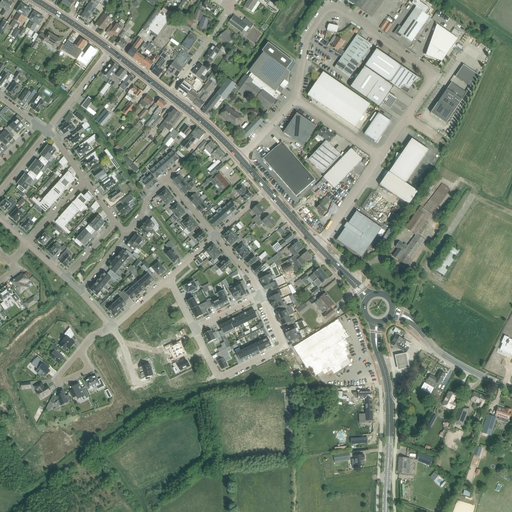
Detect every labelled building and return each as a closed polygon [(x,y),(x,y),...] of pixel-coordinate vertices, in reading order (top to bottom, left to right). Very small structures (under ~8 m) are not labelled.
[(1,0),(1,1),(0,3),(0,5),(5,9),(1,15),(5,18),(8,13),(10,9),(10,8),(13,3),(8,0),(1,0)] [(70,8),(73,4),(74,2),(75,2),(76,0),(63,0),(62,3),(70,8)] [(87,3),(96,9),(100,3),(95,0),(83,0),(85,2),(87,3)] [(258,0),(277,13),(280,8),(267,0),(248,0),(248,1),(249,2),(245,7),(244,7),(248,10),(251,12),(258,0)] [(349,0),(349,1),(353,4),(370,15),(380,0),(349,0)] [(427,15),(430,9),(420,2),(420,1),(417,0),(413,0),(412,3),(416,6),(402,28),(399,26),(396,31),(395,32),(395,33),(396,34),(396,35),(400,37),(402,35),(412,42),(429,17),(427,15)] [(205,8),(214,14),(217,9),(206,2),(205,4),(202,2),(200,4),(199,6),(202,8),(204,10),(205,8)] [(96,9),(87,3),(85,6),(87,7),(85,9),(92,14),(96,9)] [(13,28),(16,24),(18,22),(26,7),(21,4),(16,12),(18,13),(10,26),(13,28)] [(26,7),(18,22),(21,24),(25,17),(27,18),(29,15),(31,10),(26,7)] [(164,7),(161,11),(164,13),(171,18),(174,14),(164,7)] [(87,21),(90,17),(92,14),(85,9),(84,12),(81,10),(78,15),(87,21)] [(161,11),(158,9),(143,29),(146,32),(148,29),(152,31),(151,32),(153,34),(154,33),(155,33),(153,36),(156,38),(153,42),(162,48),(180,24),(171,18),(164,13),(161,11)] [(197,9),(194,18),(194,20),(198,21),(198,20),(201,21),(199,27),(206,29),(209,19),(202,17),(204,13),(201,12),(201,11),(197,9)] [(27,27),(30,30),(39,15),(34,12),(31,16),(29,20),(31,21),(27,27)] [(112,20),(107,16),(108,15),(105,13),(105,14),(101,18),(98,22),(100,24),(98,27),(104,31),(107,27),(112,20)] [(39,15),(30,30),(28,34),(31,36),(36,28),(37,29),(44,18),(39,15)] [(242,32),(247,26),(251,29),(254,24),(246,18),(243,22),(234,15),(229,22),(242,32)] [(382,18),(376,27),(384,32),(390,23),(382,18)] [(131,25),(133,23),(130,21),(119,36),(121,38),(116,44),(124,49),(131,39),(125,34),(131,26),(131,25)] [(117,36),(120,33),(123,29),(122,28),(124,26),(120,22),(118,25),(117,24),(114,27),(112,25),(106,32),(110,35),(110,34),(113,36),(114,34),(117,36)] [(337,33),(339,26),(329,24),(328,25),(327,30),(337,33)] [(439,64),(440,64),(457,39),(436,24),(437,24),(425,56),(442,61),(439,64)] [(16,39),(19,34),(20,31),(17,29),(12,36),(16,39)] [(232,40),(229,36),(230,35),(226,31),(225,32),(225,31),(219,37),(226,45),(232,40)] [(58,46),(59,45),(62,41),(49,33),(47,36),(41,33),(38,38),(53,47),(54,45),(58,47),(58,46)] [(179,44),(177,46),(182,50),(185,52),(187,49),(189,51),(198,38),(194,35),(191,33),(182,46),(179,44)] [(349,78),(372,45),(357,35),(345,52),(339,48),(344,41),(338,37),(332,47),(335,50),(336,52),(335,52),(342,56),(334,67),(349,78)] [(64,46),(62,50),(63,50),(70,55),(72,52),(79,56),(82,51),(81,50),(81,49),(84,46),(87,42),(81,38),(79,42),(78,41),(75,45),(77,46),(76,47),(73,46),(70,50),(64,46)] [(139,38),(130,50),(127,54),(133,58),(137,53),(138,51),(136,50),(143,41),(139,38)] [(150,52),(154,48),(155,46),(149,42),(145,48),(150,52)] [(276,100),(275,99),(279,95),(280,95),(289,84),(287,83),(289,74),(290,72),(287,69),(293,61),(268,43),(247,70),(248,71),(237,85),(228,79),(202,112),(207,116),(221,97),(224,100),(226,99),(229,101),(237,90),(243,95),(245,92),(255,99),(254,100),(268,110),(276,100)] [(213,60),(219,52),(221,53),(222,51),(227,55),(229,51),(220,44),(216,48),(213,46),(210,49),(211,50),(205,58),(210,62),(213,59),(213,60)] [(82,53),(78,59),(82,62),(84,59),(88,63),(93,56),(97,51),(91,46),(88,51),(87,52),(85,55),(82,53)] [(365,66),(400,90),(419,79),(376,49),(365,66)] [(182,50),(180,53),(177,57),(168,70),(177,77),(192,57),(185,52),(182,50)] [(158,77),(165,68),(162,66),(169,57),(163,52),(155,62),(158,64),(152,72),(158,77)] [(146,59),(137,53),(133,58),(142,65),(146,59)] [(148,70),(151,66),(158,57),(155,55),(151,61),(147,58),(146,59),(142,65),(148,70)] [(109,79),(119,67),(112,62),(103,74),(109,79)] [(202,75),(206,69),(199,64),(192,73),(204,82),(207,79),(202,75)] [(463,65),(455,76),(471,87),(479,75),(463,65)] [(364,67),(350,87),(366,98),(381,78),(364,67)] [(121,81),(123,83),(128,76),(126,75),(127,74),(122,69),(116,76),(122,80),(121,81)] [(10,82),(14,76),(9,72),(7,75),(4,73),(2,76),(1,75),(0,76),(0,87),(1,88),(2,87),(7,80),(10,82)] [(13,79),(16,81),(22,74),(18,72),(13,79)] [(370,104),(340,84),(336,81),(323,72),(321,76),(307,95),(355,127),(370,104)] [(123,83),(120,87),(124,91),(131,83),(134,79),(129,75),(128,76),(123,83)] [(217,81),(212,77),(209,81),(203,89),(208,93),(215,84),(217,81)] [(381,78),(366,98),(379,107),(382,103),(390,109),(397,99),(389,93),(393,87),(381,78)] [(177,91),(193,103),(199,95),(197,94),(193,90),(194,88),(184,81),(177,91)] [(14,82),(8,91),(14,96),(18,91),(19,92),(21,89),(20,88),(21,87),(14,82)] [(467,93),(451,82),(431,113),(446,123),(467,93)] [(111,85),(110,85),(108,83),(100,93),(103,95),(111,85)] [(130,90),(128,93),(131,94),(133,96),(135,95),(138,98),(139,96),(143,92),(138,89),(133,85),(130,89),(130,90)] [(29,101),(36,91),(32,88),(30,92),(27,90),(20,100),(25,104),(28,100),(29,101)] [(206,95),(203,93),(201,92),(199,95),(197,98),(193,103),(200,109),(205,103),(202,101),(206,95)] [(34,99),(31,103),(34,106),(32,108),(38,113),(41,109),(42,110),(45,107),(43,106),(45,103),(42,101),(42,99),(41,99),(43,96),(39,93),(34,99)] [(148,106),(149,105),(150,105),(154,100),(147,95),(143,100),(142,99),(139,104),(145,108),(147,106),(148,106)] [(156,104),(159,106),(154,114),(151,118),(152,118),(146,124),(149,126),(155,121),(159,116),(157,115),(159,113),(166,104),(160,99),(156,104)] [(91,104),(86,100),(81,106),(87,110),(91,104)] [(136,107),(130,102),(122,112),(127,117),(136,107)] [(236,127),(239,123),(244,118),(228,106),(221,116),(236,127)] [(139,117),(141,119),(148,111),(146,109),(139,117)] [(105,117),(109,113),(105,110),(96,121),(102,126),(108,120),(105,117)] [(169,111),(166,115),(164,117),(166,118),(164,120),(169,123),(172,119),(171,118),(173,116),(175,117),(178,113),(174,110),(172,110),(170,112),(169,111)] [(82,121),(85,118),(77,111),(74,115),(82,121)] [(72,131),(75,129),(76,128),(73,124),(72,124),(70,125),(68,123),(74,116),(70,112),(64,119),(66,122),(63,124),(64,126),(60,129),(61,130),(61,131),(62,133),(63,133),(64,134),(71,130),(72,131)] [(165,128),(169,131),(182,116),(178,113),(175,117),(173,116),(171,118),(172,119),(169,123),(166,127),(165,128)] [(283,133),(303,146),(317,126),(297,113),(283,133)] [(377,142),(391,121),(379,113),(364,134),(377,142)] [(23,120),(18,115),(12,121),(21,130),(25,126),(20,122),(23,120)] [(246,139),(248,137),(264,120),(260,115),(241,135),(246,139)] [(153,124),(155,126),(162,119),(160,116),(153,124)] [(6,127),(11,132),(13,130),(17,134),(21,130),(12,121),(11,121),(12,122),(7,128),(6,127)] [(185,125),(180,131),(182,132),(179,135),(184,139),(186,137),(187,137),(192,131),(185,125)] [(73,137),(68,140),(72,146),(82,139),(79,134),(85,130),(82,126),(71,134),(73,137)] [(6,127),(0,133),(10,142),(13,139),(9,134),(11,132),(6,127)] [(309,159),(323,173),(341,155),(328,143),(334,135),(322,127),(318,134),(325,139),(322,143),(323,144),(309,159)] [(199,140),(201,138),(204,134),(197,128),(193,131),(191,134),(192,134),(182,145),(187,149),(197,138),(199,140)] [(174,129),(169,136),(171,138),(177,131),(174,129)] [(177,131),(171,138),(174,140),(180,134),(177,131)] [(0,143),(1,142),(6,146),(10,142),(0,133),(1,134),(0,135),(0,143)] [(98,138),(95,135),(95,134),(83,143),(84,145),(77,151),(79,154),(78,154),(81,157),(84,154),(88,151),(92,149),(90,146),(89,146),(88,145),(98,138)] [(167,143),(165,145),(168,147),(174,140),(171,138),(167,143)] [(390,172),(406,183),(428,150),(412,139),(402,154),(397,153),(394,165),(389,172),(390,172)] [(199,148),(201,150),(207,144),(205,141),(199,148)] [(211,155),(212,154),(218,149),(211,142),(204,148),(211,155)] [(282,142),(263,158),(296,196),(315,180),(295,157),(287,147),(282,142)] [(57,153),(59,150),(54,143),(51,147),(48,146),(47,147),(47,146),(44,150),(52,157),(56,152),(57,153)] [(351,148),(323,178),(334,188),(362,159),(351,148)] [(211,155),(210,156),(212,158),(214,156),(218,160),(221,158),(222,159),(224,157),(223,156),(218,149),(212,154),(211,155)] [(47,164),(52,157),(44,150),(41,154),(42,154),(41,155),(43,157),(41,159),(40,158),(40,159),(47,164)] [(96,155),(98,154),(96,151),(90,155),(92,158),(85,163),(86,164),(85,165),(87,167),(88,167),(89,168),(98,162),(97,161),(99,160),(96,155)] [(172,151),(168,155),(174,163),(179,159),(172,151)] [(196,156),(193,153),(185,162),(187,165),(196,156)] [(168,155),(163,159),(170,167),(174,163),(168,155)] [(120,167),(114,160),(112,156),(109,157),(112,161),(117,169),(120,167)] [(41,171),(47,164),(40,159),(41,160),(39,162),(37,160),(36,161),(35,161),(36,161),(35,161),(32,164),(41,171)] [(170,167),(163,159),(159,163),(166,170),(170,167)] [(210,172),(209,173),(212,175),(215,172),(216,171),(223,165),(221,162),(214,169),(213,169),(210,172)] [(104,168),(105,167),(103,163),(97,167),(99,169),(93,174),(97,179),(96,180),(105,173),(105,174),(104,173),(106,172),(104,168)] [(166,170),(159,163),(155,167),(161,174),(166,170)] [(29,173),(35,178),(41,171),(32,164),(29,168),(30,168),(29,170),(32,172),(30,174),(29,173)] [(133,164),(130,167),(136,173),(139,169),(133,164)] [(67,172),(64,177),(71,183),(74,180),(73,180),(74,178),(72,176),(75,173),(71,167),(67,172)] [(155,167),(150,171),(157,178),(161,174),(155,167)] [(140,175),(145,171),(143,168),(137,173),(138,174),(136,176),(138,179),(141,176),(140,175)] [(62,179),(59,182),(66,189),(71,183),(64,177),(61,174),(57,171),(55,173),(59,176),(62,179)] [(183,173),(181,171),(175,175),(175,176),(177,177),(177,178),(173,181),(177,186),(184,180),(180,175),(183,173)] [(205,187),(210,182),(211,181),(214,185),(214,184),(215,186),(217,184),(223,190),(230,184),(220,173),(219,173),(217,171),(208,180),(203,185),(205,187)] [(106,181),(101,185),(103,188),(102,188),(104,191),(104,190),(105,191),(115,184),(112,179),(114,178),(113,177),(116,175),(114,172),(105,179),(106,181)] [(406,183),(390,172),(390,173),(388,172),(379,185),(409,205),(418,191),(406,183)] [(24,175),(21,179),(30,185),(35,178),(29,173),(28,173),(30,174),(28,176),(26,174),(24,176),(24,175)] [(151,174),(147,178),(153,186),(158,182),(151,174)] [(427,197),(439,179),(433,176),(421,194),(427,197)] [(141,180),(139,182),(143,188),(145,186),(145,187),(146,186),(149,190),(153,186),(147,178),(143,182),(141,180)] [(17,188),(22,191),(19,194),(23,197),(25,195),(24,193),(30,185),(21,179),(18,182),(18,183),(18,182),(19,183),(18,184),(20,186),(18,188),(17,187),(17,188)] [(188,184),(184,180),(177,186),(181,190),(188,184)] [(59,182),(55,187),(62,193),(66,189),(59,182)] [(433,212),(450,190),(442,183),(425,206),(433,212)] [(188,184),(181,190),(185,195),(189,191),(191,193),(196,189),(194,186),(192,188),(188,184)] [(236,186),(232,190),(235,194),(237,192),(240,195),(246,190),(245,189),(246,189),(244,186),(243,187),(242,185),(238,189),(238,188),(238,189),(236,187),(237,187),(236,186)] [(121,193),(123,192),(119,186),(111,191),(113,194),(109,197),(110,198),(109,198),(111,201),(112,200),(113,202),(123,195),(121,193)] [(55,187),(51,191),(58,197),(62,193),(55,187)] [(193,196),(189,199),(193,204),(200,198),(196,193),(199,191),(196,189),(191,193),(191,194),(193,195),(192,195),(193,196)] [(170,195),(166,190),(159,196),(163,201),(170,195)] [(246,190),(240,195),(241,196),(240,196),(245,202),(247,200),(250,198),(250,197),(252,196),(250,194),(251,193),(248,191),(247,190),(247,191),(246,190)] [(47,195),(54,202),(58,197),(51,191),(47,195)] [(77,198),(87,207),(84,205),(88,200),(89,201),(93,197),(89,191),(84,196),(82,194),(81,195),(80,195),(77,198)] [(47,195),(43,199),(51,206),(54,202),(47,195)] [(131,195),(121,202),(123,205),(118,209),(122,215),(127,212),(131,210),(128,206),(130,205),(130,204),(129,203),(133,200),(133,198),(131,195)] [(170,195),(163,201),(167,205),(164,208),(166,210),(171,206),(170,206),(169,204),(174,199),(170,195)] [(323,203),(316,208),(320,212),(319,213),(322,215),(327,211),(324,207),(330,200),(326,196),(321,201),(323,203)] [(32,200),(45,212),(51,206),(43,199),(40,203),(34,197),(32,198),(32,200)] [(17,204),(20,207),(25,201),(22,198),(17,204)] [(85,209),(87,207),(77,198),(72,204),(79,210),(82,207),(85,209)] [(200,198),(193,204),(197,208),(204,202),(200,198)] [(0,205),(0,207),(3,210),(3,209),(5,211),(10,206),(12,208),(17,203),(12,199),(8,202),(6,200),(4,201),(3,201),(1,203),(2,204),(0,205)] [(232,203),(231,201),(227,206),(232,212),(237,208),(236,208),(232,203)] [(204,202),(197,208),(201,213),(205,209),(205,210),(205,209),(207,211),(206,211),(207,211),(212,207),(210,204),(207,206),(204,202)] [(75,215),(79,210),(72,204),(68,208),(75,215)] [(171,206),(166,210),(168,213),(171,210),(175,214),(181,208),(177,204),(173,208),(172,208),(171,206)] [(252,219),(257,225),(259,227),(263,223),(268,228),(275,222),(269,215),(262,222),(258,217),(265,210),(259,204),(252,210),(257,216),(252,219)] [(227,206),(222,209),(228,216),(232,212),(227,206)] [(432,214),(431,213),(421,206),(405,227),(415,235),(407,246),(399,241),(395,246),(398,249),(393,256),(398,260),(398,259),(406,265),(425,240),(420,236),(429,223),(426,221),(432,214)] [(17,208),(10,216),(16,222),(23,214),(17,208)] [(72,219),(75,215),(68,208),(64,212),(72,219)] [(185,213),(181,208),(175,214),(172,217),(178,224),(183,220),(182,219),(181,218),(181,217),(185,213)] [(228,216),(222,209),(218,213),(224,220),(228,216)] [(100,213),(93,220),(101,228),(104,224),(105,223),(104,223),(102,221),(107,216),(103,211),(100,214),(100,213)] [(362,257),(382,228),(357,211),(348,223),(347,222),(344,227),(345,228),(337,240),(362,257)] [(68,223),(72,219),(64,212),(60,216),(68,223)] [(224,220),(218,213),(213,217),(219,224),(224,220)] [(28,214),(25,218),(27,220),(21,226),(26,231),(29,228),(30,229),(32,227),(31,226),(34,223),(31,220),(33,218),(28,214)] [(60,216),(55,222),(69,234),(71,232),(65,226),(68,223),(60,216)] [(183,220),(178,224),(180,226),(181,225),(185,230),(193,222),(189,217),(184,222),(184,221),(184,222),(183,220)] [(219,224),(213,217),(209,221),(215,228),(219,224)] [(87,227),(92,232),(94,230),(96,232),(97,233),(98,231),(101,228),(93,220),(87,227)] [(148,220),(144,225),(153,232),(155,230),(152,229),(155,225),(157,227),(159,225),(156,221),(153,224),(148,220)] [(197,226),(193,222),(185,230),(183,231),(184,231),(187,235),(190,237),(194,233),(192,231),(193,231),(192,231),(197,226)] [(141,228),(139,230),(147,236),(149,237),(152,234),(153,232),(144,225),(143,226),(142,226),(140,228),(141,228)] [(81,234),(89,242),(92,238),(93,237),(92,236),(90,234),(92,232),(87,227),(81,234)] [(387,227),(381,234),(385,238),(392,231),(387,227)] [(226,234),(223,236),(225,238),(224,238),(226,241),(227,240),(227,241),(235,234),(231,230),(229,232),(228,231),(226,233),(226,234)] [(195,233),(194,233),(190,237),(196,245),(200,241),(201,241),(203,239),(206,236),(201,231),(196,235),(194,233),(195,233)] [(50,238),(45,233),(38,241),(39,241),(38,242),(40,244),(41,243),(43,245),(50,238)] [(278,242),(272,247),(277,252),(282,248),(290,241),(294,238),(293,236),(293,235),(292,234),(291,234),(291,233),(287,236),(283,239),(284,240),(279,244),(278,242)] [(89,242),(81,234),(75,240),(73,238),(72,239),(74,241),(79,246),(80,245),(82,243),(84,245),(84,246),(86,245),(89,242)] [(235,234),(227,241),(228,242),(227,242),(229,245),(230,244),(231,245),(236,241),(238,244),(239,243),(238,243),(243,239),(239,235),(237,237),(235,234)] [(135,235),(131,240),(140,248),(142,246),(140,244),(142,241),(143,242),(146,239),(140,235),(138,237),(135,235)] [(243,239),(238,243),(239,243),(240,245),(240,246),(235,250),(236,251),(236,252),(238,254),(239,254),(247,248),(244,245),(246,243),(243,239)] [(128,244),(127,246),(134,251),(134,252),(135,252),(137,254),(139,251),(139,250),(140,248),(131,240),(130,242),(129,241),(127,244),(128,244)] [(165,245),(170,251),(166,254),(174,263),(175,263),(177,261),(177,260),(179,258),(176,255),(177,255),(174,252),(172,249),(175,247),(170,241),(165,245)] [(289,249),(288,249),(294,256),(294,255),(295,255),(300,251),(304,248),(298,241),(294,244),(289,249)] [(58,247),(55,245),(49,251),(51,254),(53,256),(54,256),(60,250),(62,252),(66,247),(64,245),(62,247),(60,245),(58,247)] [(210,256),(218,249),(217,249),(218,248),(216,246),(215,246),(214,245),(211,248),(210,247),(208,249),(208,250),(206,252),(210,256)] [(432,270),(441,276),(457,250),(448,245),(432,270)] [(249,251),(247,248),(239,254),(240,255),(239,256),(241,258),(242,257),(243,259),(248,255),(250,257),(253,255),(255,253),(251,249),(249,251)] [(218,249),(210,256),(213,259),(210,262),(213,265),(219,260),(217,258),(222,254),(220,252),(221,252),(219,249),(218,250),(218,249)] [(71,253),(67,250),(61,255),(63,257),(60,262),(66,267),(68,264),(69,265),(70,263),(71,261),(72,260),(68,256),(71,253)] [(126,254),(123,250),(119,255),(126,261),(129,257),(131,258),(133,255),(128,251),(126,254)] [(284,263),(277,267),(284,279),(294,274),(296,273),(304,267),(302,265),(305,263),(308,261),(312,258),(307,252),(301,257),(298,253),(296,255),(284,263)] [(126,261),(119,255),(115,259),(122,265),(126,261)] [(250,257),(245,261),(250,266),(255,262),(257,264),(261,260),(258,256),(256,258),(253,255),(250,257)] [(122,265),(115,259),(112,264),(119,269),(122,265)] [(221,260),(210,269),(214,273),(219,269),(222,272),(225,269),(226,270),(228,268),(228,267),(231,264),(230,264),(231,263),(229,261),(228,262),(226,259),(222,262),(221,260)] [(149,269),(153,273),(155,271),(159,275),(161,273),(162,274),(165,270),(164,269),(165,269),(162,266),(162,267),(159,263),(155,267),(153,265),(149,269)] [(263,266),(260,263),(252,269),(253,270),(252,271),(255,273),(257,274),(261,270),(263,273),(270,267),(266,263),(263,266)] [(119,269),(112,264),(108,268),(115,274),(113,276),(116,278),(119,281),(121,278),(116,273),(119,269)] [(320,268),(309,277),(313,281),(324,273),(320,268)] [(265,277),(260,279),(263,285),(272,280),(271,277),(274,276),(271,270),(264,274),(265,277)] [(104,273),(101,277),(108,283),(111,279),(114,281),(116,278),(113,276),(111,278),(104,273)] [(324,273),(313,281),(318,287),(319,286),(328,278),(324,273)] [(22,274),(15,280),(14,279),(13,280),(13,281),(12,282),(20,293),(26,289),(23,285),(30,280),(25,274),(24,275),(22,274)] [(148,274),(143,278),(149,285),(154,281),(148,274)] [(307,274),(295,283),(298,286),(309,277),(307,274)] [(108,283),(101,277),(97,281),(104,287),(108,283)] [(143,278),(139,281),(145,288),(149,285),(143,278)] [(239,286),(236,287),(241,297),(246,294),(244,289),(247,287),(243,280),(238,283),(239,286)] [(272,280),(263,285),(265,290),(270,288),(272,291),(279,287),(276,282),(274,283),(272,280)] [(104,287),(97,281),(94,286),(101,291),(104,287)] [(139,281),(135,285),(141,292),(145,288),(139,281)] [(185,287),(184,288),(185,291),(186,291),(187,293),(192,291),(193,293),(198,290),(194,281),(191,283),(191,282),(187,284),(188,284),(184,286),(185,287)] [(135,285),(130,289),(136,296),(141,292),(135,285)] [(7,286),(0,291),(0,298),(2,301),(11,295),(11,296),(16,302),(20,299),(15,293),(14,295),(13,293),(7,286)] [(101,291),(94,286),(90,290),(97,296),(101,291)] [(232,286),(226,289),(230,296),(233,294),(235,299),(241,297),(236,287),(233,289),(232,286)] [(128,287),(123,291),(125,294),(126,293),(132,300),(133,299),(134,299),(136,298),(135,297),(136,296),(130,289),(128,287)] [(320,290),(318,287),(317,287),(311,292),(314,295),(320,290)] [(225,290),(218,293),(224,304),(229,302),(227,299),(229,298),(225,290)] [(274,296),(269,298),(271,304),(281,299),(280,296),(282,295),(280,290),(273,293),(274,296)] [(209,299),(206,300),(207,302),(210,308),(213,306),(214,309),(224,304),(218,293),(216,294),(218,299),(212,303),(209,299)] [(318,301),(315,303),(323,312),(326,310),(328,312),(327,312),(323,316),(326,319),(331,315),(334,312),(332,309),(331,309),(330,307),(333,305),(327,298),(328,297),(325,293),(321,297),(318,300),(318,301)] [(190,300),(188,301),(192,309),(198,306),(194,298),(196,297),(194,294),(188,296),(190,300)] [(120,298),(116,302),(122,309),(126,305),(120,298)] [(281,299),(271,304),(274,309),(279,307),(280,310),(288,306),(285,301),(283,302),(281,299)] [(30,300),(25,304),(28,309),(33,305),(30,300)] [(122,309),(116,302),(112,306),(118,312),(122,309)] [(297,309),(297,310),(300,314),(301,316),(310,309),(305,303),(300,307),(297,309)] [(118,312),(112,306),(107,309),(113,316),(115,315),(115,316),(117,314),(117,313),(118,312)] [(198,306),(192,309),(196,318),(203,315),(199,306),(198,306)] [(282,312),(276,315),(279,320),(289,316),(287,313),(290,311),(288,306),(280,310),(282,312)] [(253,309),(248,311),(252,319),(257,317),(253,309)] [(157,314),(154,315),(157,321),(158,320),(167,316),(166,315),(167,315),(165,311),(164,311),(164,310),(161,312),(160,310),(156,312),(157,314)] [(244,314),(248,322),(252,319),(248,311),(246,313),(246,312),(244,313),(244,314)] [(244,314),(239,316),(243,324),(248,322),(244,314)] [(167,316),(158,320),(160,326),(169,321),(169,320),(170,320),(168,316),(167,317),(167,316)] [(239,316),(234,318),(238,326),(243,324),(239,316)] [(289,316),(279,320),(282,326),(287,323),(288,326),(295,323),(293,317),(290,319),(289,316)] [(232,319),(229,321),(234,331),(234,329),(238,326),(234,318),(234,319),(234,318),(232,319)] [(294,347),(306,368),(310,366),(316,375),(322,371),(324,374),(331,370),(334,375),(345,368),(344,367),(347,365),(349,359),(347,356),(348,350),(346,347),(347,341),(345,338),(346,333),(344,329),(345,329),(338,318),(335,321),(294,347)] [(229,321),(224,323),(229,333),(234,331),(229,321)] [(222,331),(219,332),(222,337),(224,336),(229,333),(224,323),(219,326),(222,331)] [(289,329),(284,331),(287,336),(296,332),(295,329),(298,328),(295,323),(288,326),(289,329)] [(164,327),(157,331),(158,334),(162,332),(165,337),(166,337),(166,336),(175,332),(174,331),(175,331),(173,327),(172,328),(172,327),(165,330),(164,327)] [(62,343),(60,346),(64,350),(67,347),(69,349),(75,343),(71,339),(74,335),(70,328),(64,334),(67,336),(61,342),(62,343)] [(211,330),(204,334),(208,343),(219,338),(216,332),(213,333),(211,330)] [(175,332),(166,336),(166,337),(168,342),(177,337),(177,336),(178,336),(176,332),(175,333),(175,332)] [(296,332),(287,336),(289,342),(294,340),(296,342),(303,339),(300,334),(298,335),(296,332)] [(266,335),(260,338),(265,349),(272,346),(266,335)] [(398,348),(406,353),(409,348),(408,348),(410,344),(403,339),(396,335),(391,344),(398,348)] [(260,339),(255,342),(259,352),(260,351),(261,352),(264,351),(263,350),(265,349),(260,338),(259,338),(260,339)] [(503,343),(500,350),(503,351),(509,354),(510,352),(511,353),(511,355),(511,339),(509,339),(508,341),(508,340),(507,342),(508,342),(506,345),(503,343)] [(255,342),(250,344),(255,354),(259,352),(255,342)] [(172,343),(164,347),(166,350),(170,348),(172,353),(182,348),(182,347),(183,347),(181,343),(180,344),(180,343),(173,346),(172,343)] [(250,344),(245,347),(250,356),(255,354),(250,344)] [(222,359),(217,361),(222,370),(228,367),(224,358),(229,355),(227,351),(231,349),(230,347),(227,348),(224,350),(219,352),(222,359)] [(245,348),(241,351),(245,359),(250,356),(245,347),(245,348)] [(175,358),(171,360),(172,363),(180,360),(178,357),(185,354),(184,353),(185,352),(184,349),(183,349),(182,348),(172,353),(175,358)] [(56,351),(55,350),(55,351),(52,354),(54,356),(52,358),(59,364),(64,358),(56,351)] [(241,351),(236,353),(240,361),(245,359),(241,351)] [(406,353),(394,356),(397,371),(409,368),(406,353)] [(38,369),(35,372),(42,377),(43,375),(45,377),(49,372),(49,371),(48,369),(50,366),(38,357),(36,359),(34,361),(37,364),(34,367),(38,369)] [(179,361),(172,364),(174,367),(174,368),(176,367),(179,372),(190,366),(187,361),(180,364),(179,361)] [(140,368),(139,368),(140,372),(141,371),(142,372),(151,370),(151,369),(149,364),(140,367),(140,368)] [(142,373),(141,373),(142,377),(143,377),(143,378),(154,375),(152,369),(151,369),(151,370),(142,372),(142,373)] [(440,385),(443,379),(445,375),(440,372),(436,379),(430,375),(428,379),(427,379),(425,381),(426,383),(434,387),(436,382),(440,385)] [(101,378),(98,380),(96,376),(93,378),(92,377),(88,379),(89,380),(85,381),(89,390),(93,388),(93,387),(95,386),(97,390),(106,386),(101,378)] [(40,384),(39,383),(35,386),(38,391),(37,392),(40,397),(41,399),(49,394),(48,394),(51,392),(48,387),(47,388),(46,386),(44,388),(42,383),(40,384)] [(81,389),(79,384),(72,387),(74,390),(70,391),(72,397),(76,395),(77,398),(78,399),(84,396),(86,399),(90,397),(85,387),(81,389)] [(435,387),(431,395),(439,399),(443,391),(435,387)] [(68,395),(66,396),(63,391),(59,393),(60,395),(57,396),(59,401),(57,402),(59,406),(71,401),(68,395)] [(334,391),(333,396),(333,398),(342,399),(342,401),(355,401),(355,398),(347,398),(347,396),(342,397),(342,392),(334,391)] [(102,392),(91,392),(91,402),(101,402),(101,399),(103,399),(102,392)] [(371,392),(358,392),(359,401),(363,401),(363,399),(364,402),(365,402),(372,402),(371,398),(371,392)] [(453,410),(454,408),(457,404),(453,402),(456,395),(449,392),(447,396),(446,397),(442,405),(450,409),(450,408),(453,410)] [(471,400),(478,403),(477,407),(478,408),(480,410),(482,409),(483,405),(483,404),(486,397),(479,394),(474,392),(471,400)] [(366,413),(359,414),(359,421),(373,420),(372,402),(365,402),(366,413)] [(452,422),(463,426),(469,409),(459,405),(452,422)] [(496,415),(499,416),(498,419),(502,420),(502,421),(506,423),(507,423),(507,422),(508,422),(511,412),(511,411),(511,410),(508,409),(507,410),(498,407),(496,415)] [(479,437),(488,441),(496,418),(487,414),(479,437)] [(476,446),(473,455),(479,457),(482,447),(476,446)] [(333,454),(335,463),(351,460),(350,451),(333,454)] [(433,459),(418,453),(418,461),(430,466),(433,459)] [(355,459),(352,459),(353,467),(356,467),(361,467),(362,466),(364,466),(363,459),(365,459),(364,455),(362,455),(357,456),(354,456),(355,459)] [(399,458),(398,473),(403,473),(406,473),(407,468),(410,469),(410,459),(399,458)]
